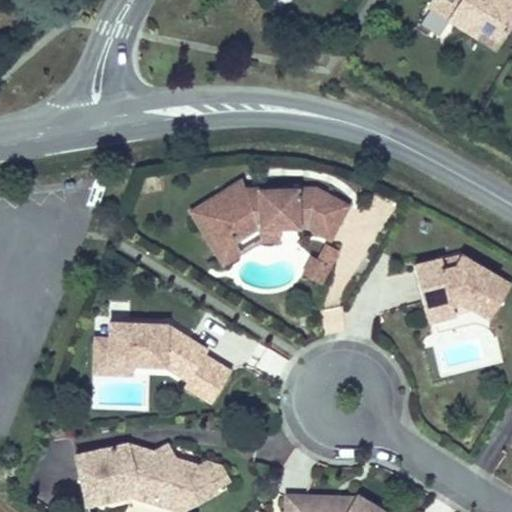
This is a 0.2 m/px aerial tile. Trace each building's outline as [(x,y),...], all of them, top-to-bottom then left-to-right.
[(493,40),(511,6),(511,0),(428,0),(428,2),(493,40)] [(326,242),(343,208),(310,190),(253,190),(253,198),(241,197),(234,180),(185,216),(211,251),(228,239),(231,244),(253,228),(283,229),(302,230),(326,242)] [(223,266),(260,237),(283,238),(283,229),(253,228),(231,244),(228,239),(211,251),(223,266)] [(327,268),(334,253),(323,247),(316,263),(327,268)] [(490,320),(508,286),(458,258),(451,271),(444,272),(440,260),(413,266),(422,308),(449,302),(450,306),(460,304),(475,312),(490,320)] [(451,271),(458,258),(440,260),(444,272),(451,271)] [(318,286),(327,268),(316,263),(309,260),(300,277),(318,286)] [(426,323),(475,312),(460,304),(450,306),(449,302),(422,308),(426,323)] [(202,353),(172,335),(167,342),(160,338),(161,327),(90,328),(91,344),(76,344),(76,355),(92,354),(92,358),(112,357),(112,367),(117,367),(158,368),(183,383),(179,388),(207,405),(223,378),(197,362),(199,358),(202,353)] [(117,379),(117,367),(112,367),(112,357),(92,358),(92,354),(76,355),(76,380),(117,379)] [(226,374),(199,358),(197,362),(223,378),(226,374)] [(200,474),(209,467),(216,476),(237,458),(234,454),(246,444),(236,434),(220,434),(205,447),(198,438),(187,439),(176,429),(166,441),(159,441),(159,445),(145,447),(144,442),(138,442),(88,455),(100,504),(142,494),(169,491),(168,476),(200,474)] [(102,511),(144,501),(142,494),(100,504),(102,511)] [(381,511),(357,497),(352,505),(345,501),(342,506),(333,500),(290,496),(288,511),(381,511)]
